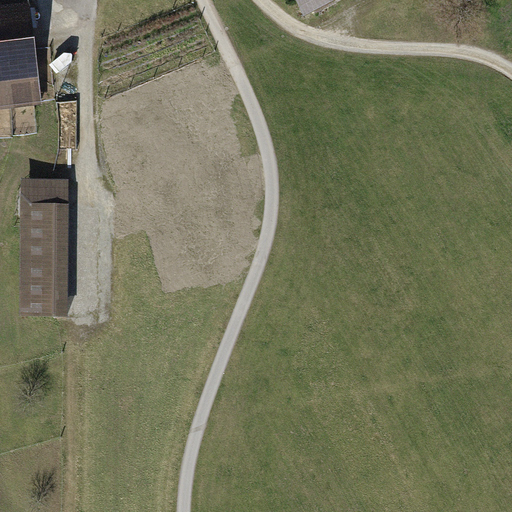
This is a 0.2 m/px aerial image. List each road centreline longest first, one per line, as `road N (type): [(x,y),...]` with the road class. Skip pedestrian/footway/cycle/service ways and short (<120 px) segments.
road 1 (track): [(183,511),(200,417),(259,262),(272,194),(259,120),(203,0)]
road 2 (track): [(263,0),(296,27),(338,43),(477,54),(511,69)]
